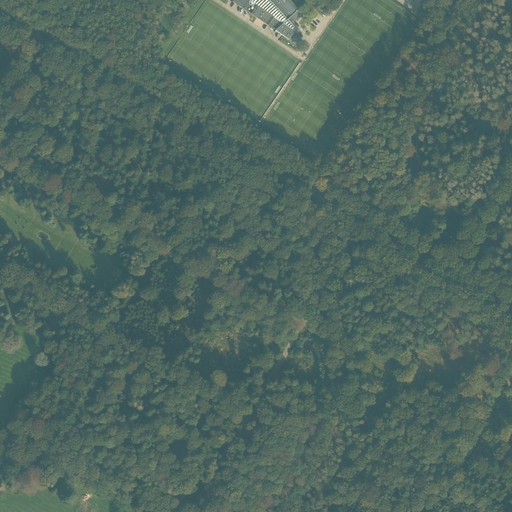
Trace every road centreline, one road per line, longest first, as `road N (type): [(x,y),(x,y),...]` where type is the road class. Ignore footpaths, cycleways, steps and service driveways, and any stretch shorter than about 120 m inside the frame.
road 1 (unclassified): [(345,213),(0,16)]
road 2 (unclassified): [(299,328),(511,448)]
road 3 (unclassified): [(0,153),(165,250)]
road 4 (unclassified): [(175,511),(8,443)]
road 5 (unclassified): [(111,337),(246,418)]
road 6 (unclassified): [(165,250),(299,328)]
road 7 (unclassified): [(511,308),(384,236)]
road 8 (unclassified): [(0,269),(111,337)]
